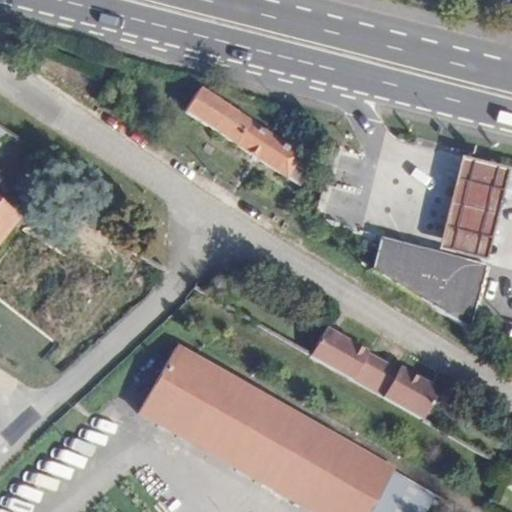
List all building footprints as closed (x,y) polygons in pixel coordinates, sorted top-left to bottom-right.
[(181,112),(283,179),(299,155),(198,88),(181,112)] [(438,245),(486,257),(496,218),(508,170),(461,158),(449,206),(438,245)] [(0,237),(16,217),(0,204),(0,237)] [(373,267),(469,328),(487,266),(381,233),(373,267)] [(388,362),(322,325),(307,353),(372,390),(388,362)] [(374,511),(397,473),(183,350),(147,414),(318,511),(374,511)] [(437,390),(388,362),(372,390),(421,419),(437,390)]
